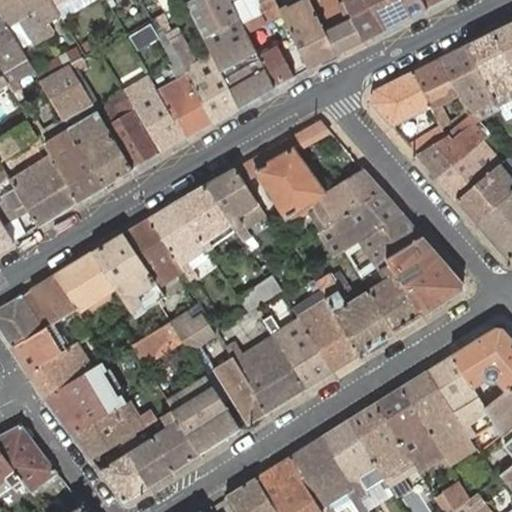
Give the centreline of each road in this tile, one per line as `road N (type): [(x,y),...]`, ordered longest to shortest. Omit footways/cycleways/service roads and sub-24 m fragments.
road 1 (residential): [(158,511),(503,295)]
road 2 (residential): [(0,280),(330,88)]
road 3 (residential): [(503,295),(330,88)]
road 4 (residential): [(330,88),(506,0)]
road 5 (residential): [(22,395),(104,511)]
